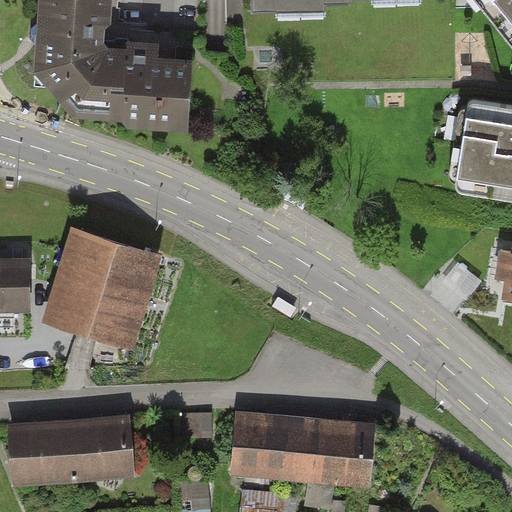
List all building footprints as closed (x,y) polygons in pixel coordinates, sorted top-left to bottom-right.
[(188,122),(191,65),(105,59),(108,0),(40,0),(37,65),(74,115),(188,122)] [(511,0),(483,0),(511,35),(511,0)] [(511,100),(461,93),(446,188),(511,198),(511,100)] [(147,257),(81,237),(56,321),(123,340),(147,257)] [(511,298),(511,258),(508,258),(503,298),(511,298)] [(0,305),(33,305),(32,266),(0,266),(0,305)] [(213,411),(188,415),(190,433),(215,429),(213,411)] [(133,464),(130,423),(17,431),(20,472),(133,464)] [(362,480),(365,431),(240,423),(237,472),(362,480)] [(175,511),(215,511),(213,477),(184,479),(185,507),(175,508),(175,511)] [(242,501),(241,511),(274,511),(275,504),(242,501)]
